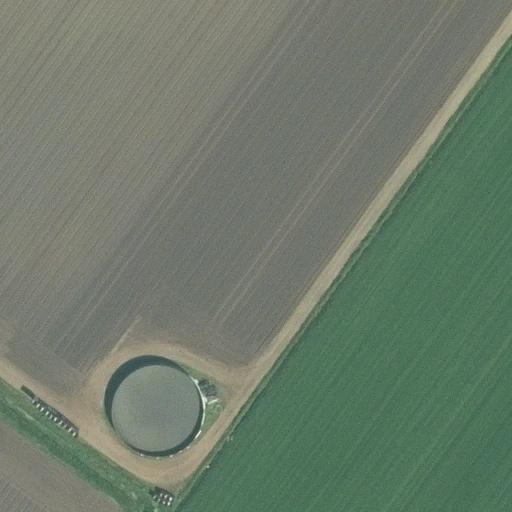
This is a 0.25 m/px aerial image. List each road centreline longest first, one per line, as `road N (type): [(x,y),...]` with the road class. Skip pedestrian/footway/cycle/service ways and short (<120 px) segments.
road 1 (track): [(191,460),(511,16)]
road 2 (track): [(254,373),(239,379),(147,349),(109,369),(96,391),(103,440),(151,473),(191,460)]
